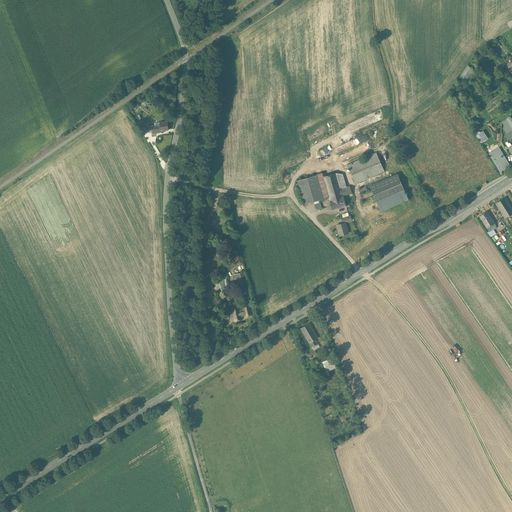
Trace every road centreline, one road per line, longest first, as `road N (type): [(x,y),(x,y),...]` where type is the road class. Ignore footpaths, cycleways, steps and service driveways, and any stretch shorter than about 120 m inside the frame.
road 1 (track): [(511,503),(438,366),(290,193),(170,181)]
road 2 (primary): [(511,178),(178,385)]
road 3 (tertiary): [(169,0),(185,54),(167,213),(178,385)]
road 4 (primary): [(178,385),(0,497)]
road 5 (residential): [(178,385),(209,511)]
